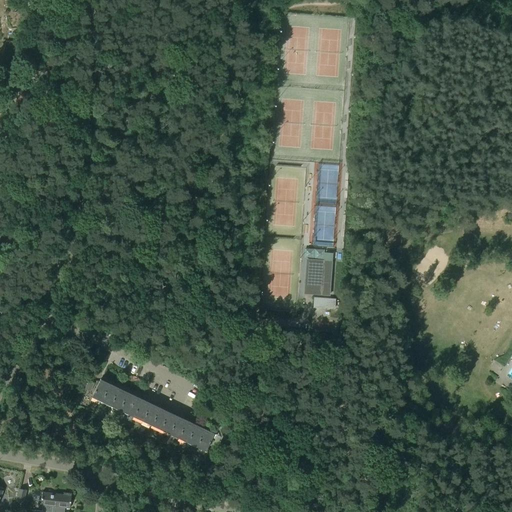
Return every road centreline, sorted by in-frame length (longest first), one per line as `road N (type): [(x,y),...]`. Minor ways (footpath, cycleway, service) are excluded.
road 1 (unclassified): [(54,276),(82,206),(91,0)]
road 2 (unclassified): [(264,511),(274,310)]
road 3 (residential): [(0,387),(54,276)]
